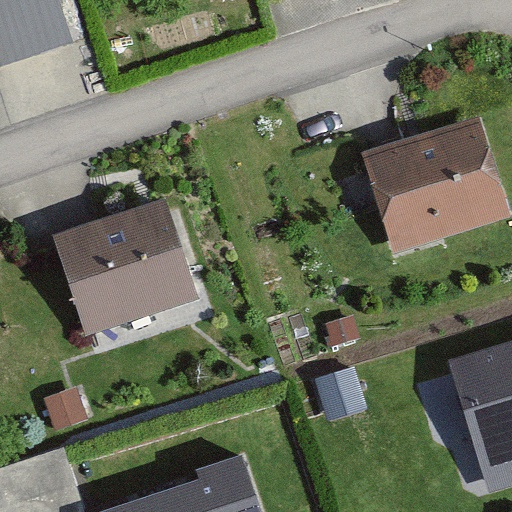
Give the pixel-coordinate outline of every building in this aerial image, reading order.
[(60,0),(0,0),(0,62),(73,42),(60,0)] [(511,193),(483,102),(367,138),(400,242),(511,207),(511,193)] [(177,192),(62,225),(90,321),(205,288),(177,192)] [(511,331),(445,349),(480,487),(511,478),(511,331)] [(67,440),(0,460),(0,511),(257,511),(241,461),(88,509),(67,440)]
